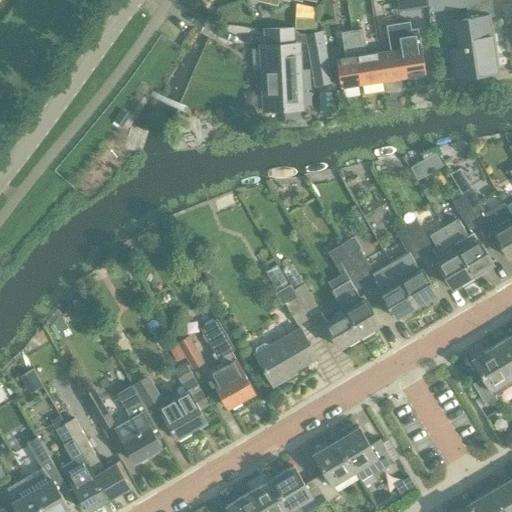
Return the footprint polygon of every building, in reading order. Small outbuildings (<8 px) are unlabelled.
[(497,71),(490,20),(489,16),(493,16),(491,0),(464,0),(467,13),(455,15),(459,46),(448,47),(453,78),(497,71)] [(408,21),(397,23),(406,76),(426,73),(421,45),(418,28),(411,29),(410,21),(408,21)] [(391,50),(378,52),(383,80),(406,76),(397,23),(387,24),(391,50)] [(362,29),(352,30),(360,84),(383,80),(378,52),(366,54),(362,29)] [(265,46),(262,46),(265,110),(301,108),(298,44),(293,45),(292,30),(265,32),(265,46)] [(345,58),(337,59),(341,87),(360,84),(352,30),(341,32),(345,58)] [(321,32),(305,35),(312,76),(328,73),(321,32)] [(136,98),(138,95),(142,89),(136,85),(130,94),(136,98)] [(473,189),(471,190),(462,175),(453,180),(454,182),(479,224),(488,219),(495,230),(493,232),(508,258),(511,255),(511,217),(504,205),(503,203),(486,213),(473,189)] [(469,230),(479,224),(454,182),(447,186),(452,196),(451,197),(453,201),(452,201),(469,230)] [(406,225),(423,254),(433,248),(416,219),(406,225)] [(472,276),(491,265),(493,263),(477,236),(476,237),(473,232),(468,235),(458,219),(444,227),(472,276)] [(414,260),(423,254),(406,225),(395,232),(408,252),(390,263),(415,306),(437,293),(422,268),(419,269),(414,260)] [(452,288),(472,276),(444,227),(430,235),(439,252),(434,255),(438,261),(436,262),(452,288)] [(356,290),(366,285),(349,256),(342,243),(328,252),(341,274),(327,281),(345,310),(344,311),(359,336),(380,323),(363,294),(360,296),(356,290)] [(390,263),(373,272),(360,249),(349,256),(366,285),(375,279),(383,291),(380,293),(395,318),(415,306),(390,263)] [(205,274),(201,283),(210,286),(214,277),(205,274)] [(293,289),(310,318),(321,311),(304,282),(293,289)] [(310,318),(293,289),(290,283),(274,293),(281,304),(284,303),(298,325),(310,318)] [(339,348),(359,336),(344,311),(324,323),(339,348)] [(255,393),(236,359),(231,351),(235,349),(218,320),(202,328),(214,349),(213,350),(221,363),(207,371),(228,408),(255,393)] [(317,357),(300,328),(255,354),(273,386),(296,372),(294,370),(317,357)] [(511,376),(511,333),(493,345),(511,376)] [(178,345),(184,353),(192,369),(204,362),(189,336),(177,342),(178,345)] [(176,357),(184,353),(178,345),(171,348),(176,357)] [(492,390),(511,377),(511,376),(493,345),(471,358),(482,377),(472,383),(486,406),(497,399),(492,390)] [(206,421),(199,409),(209,404),(186,363),(174,371),(187,393),(159,408),(176,438),(178,441),(191,433),(189,430),(206,421)] [(144,378),(133,385),(146,408),(158,402),(144,378)] [(131,418),(115,427),(123,442),(135,462),(136,461),(137,464),(150,457),(148,454),(162,447),(158,440),(163,437),(150,414),(146,408),(133,385),(117,394),(131,418)] [(105,401),(103,402),(97,392),(86,398),(92,408),(91,408),(103,430),(117,423),(105,401)] [(105,469),(83,432),(74,417),(64,423),(108,499),(130,486),(116,463),(105,469)] [(87,511),(108,499),(64,423),(55,429),(73,460),(61,467),(87,511)] [(360,481),(382,468),(393,461),(380,438),(370,444),(360,428),(337,442),(355,472),(360,481)] [(61,495),(68,491),(69,490),(37,436),(27,443),(41,467),(24,478),(43,511),(63,511),(69,509),(61,495)] [(333,485),(355,472),(337,442),(314,455),(324,472),(314,477),(328,500),(339,493),(333,485)] [(408,461),(415,456),(411,449),(404,453),(408,461)] [(328,500),(314,477),(304,483),(295,467),(271,481),(289,511),(290,511),(311,498),(317,506),(328,500)] [(17,511),(43,511),(24,478),(7,488),(14,501),(12,502),(17,511)] [(505,511),(511,511),(511,479),(493,491),(505,511)] [(290,511),(289,511),(271,481),(249,494),(260,511),(290,511)] [(475,511),(505,511),(493,491),(471,504),(475,511)] [(260,511),(249,494),(227,507),(230,511),(229,511),(260,511)]
